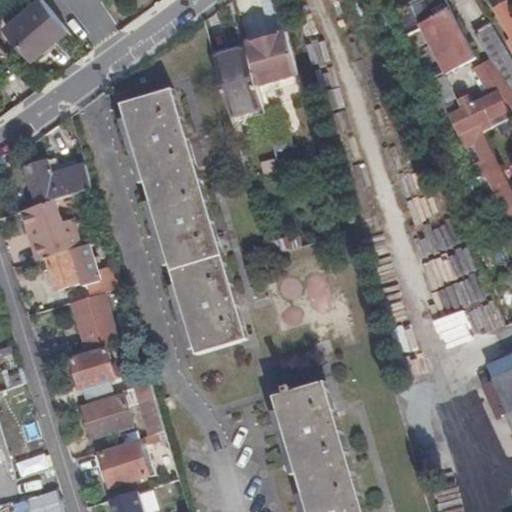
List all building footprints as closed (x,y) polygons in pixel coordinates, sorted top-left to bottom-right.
[(68,29),(44,0),(39,0),(8,28),(32,58),(68,29)] [(462,66),(479,58),(447,0),(422,0),(398,13),(408,35),(426,26),(427,25),(436,40),(444,36),(451,49),(453,48),(462,66)] [(511,4),(510,1),(497,8),(511,33),(511,39),(509,40),(511,44),(511,4)] [(407,36),(408,35),(398,13),(396,14),(407,36)] [(511,53),(508,46),(493,21),(479,29),(494,57),(482,63),(498,92),(509,111),(511,109),(511,53)] [(450,72),(462,66),(453,48),(451,49),(444,36),(436,40),(427,25),(426,26),(443,55),(446,54),(452,63),(447,66),(450,72)] [(295,76),(301,74),(288,31),(282,33),(295,76)] [(259,86),(295,76),(282,33),(247,43),(259,86)] [(214,53),(216,58),(247,50),(246,43),(214,53)] [(216,58),(233,117),(264,107),(247,50),(216,58)] [(455,97),(446,79),(431,85),(446,118),(454,115),(469,145),(480,139),(483,144),(480,145),(486,158),(477,163),(484,177),(490,173),(508,209),(511,206),(511,186),(483,131),(511,116),(509,111),(498,92),(473,105),(470,97),(462,100),(466,108),(458,112),(454,104),(451,99),(455,97)] [(175,90),(124,105),(196,355),(249,340),(175,90)] [(265,110),(273,137),(277,150),(294,145),(282,104),(265,110)] [(251,165),(279,157),(277,150),(273,137),(246,145),(251,165)] [(94,189),(85,159),(60,167),(58,159),(29,167),(40,206),(68,197),(94,189)] [(36,207),(23,212),(29,232),(35,230),(44,260),(49,259),(82,248),(68,197),(40,206),(36,207)] [(422,197),(409,202),(417,221),(429,216),(422,197)] [(511,222),(511,207),(508,209),(503,211),(510,224),(511,222)] [(405,241),(413,264),(462,246),(454,223),(405,241)] [(26,233),(36,263),(44,260),(35,230),(29,232),(26,233)] [(272,255),(304,245),(301,236),(269,245),(272,255)] [(91,298),(123,288),(117,267),(98,272),(96,263),(100,261),(98,257),(95,258),(90,246),(82,248),(49,259),(59,291),(83,284),(84,287),(88,286),(91,298)] [(471,249),(420,268),(438,320),(448,316),(459,345),(505,328),(494,298),(490,300),(471,249)] [(87,352),(119,342),(106,297),(92,300),(91,298),(73,303),(87,352)] [(125,340),(137,336),(132,318),(120,322),(125,340)] [(69,342),(46,349),(49,361),(73,354),(69,342)] [(0,360),(3,370),(0,370),(0,392),(14,387),(29,383),(25,370),(25,369),(20,369),(13,346),(0,350),(0,360)] [(82,389),(111,380),(117,378),(108,349),(73,360),(82,389)] [(136,388),(151,384),(147,368),(131,373),(136,388)] [(511,374),(497,381),(511,413),(511,374)] [(86,403),(116,394),(111,380),(82,389),(86,403)] [(288,395),(277,399),(310,511),(367,511),(329,383),(296,393),(294,388),(287,391),(288,395)] [(161,434),(167,432),(151,384),(136,388),(126,392),(127,396),(85,409),(95,440),(122,431),(119,421),(133,416),(130,406),(142,402),(152,437),(161,434)] [(416,438),(434,432),(427,411),(409,416),(416,438)] [(137,427),(133,416),(119,421),(122,431),(137,427)] [(163,440),(161,434),(152,437),(141,440),(141,442),(103,454),(113,489),(152,477),(148,463),(143,447),(163,440)] [(154,460),(148,463),(152,477),(152,478),(159,476),(154,460)] [(189,511),(180,480),(131,496),(135,511),(189,511)] [(66,511),(61,491),(13,505),(15,511),(66,511)] [(123,511),(119,499),(99,505),(101,511),(123,511)]
